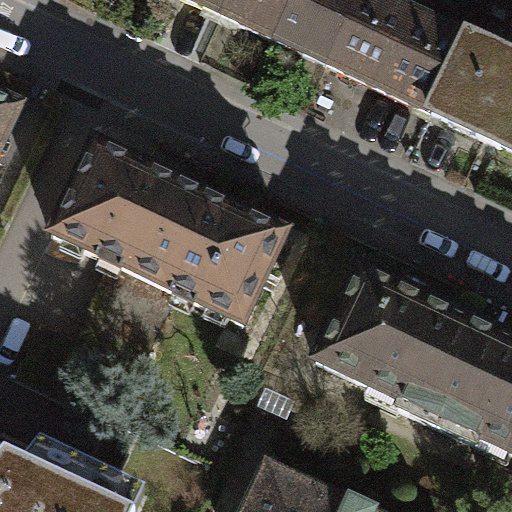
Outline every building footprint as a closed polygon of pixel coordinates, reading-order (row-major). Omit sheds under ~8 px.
[(184,0),(219,17),(227,0),(184,0)] [(292,0),(227,0),(219,17),(272,42),(292,0)] [(358,0),(292,0),(272,42),(327,68),(358,0)] [(472,35),(393,0),(358,0),(327,68),(435,118),(472,35)] [(435,118),(484,141),(511,82),(511,54),(472,35),(435,118)] [(511,82),(484,141),(511,153),(511,82)] [(0,156),(21,113),(0,102),(0,156)] [(173,295),(242,327),(285,235),(96,147),(53,239),(116,268),(173,295)] [(173,295),(116,268),(79,346),(96,355),(135,373),(173,295)] [(314,370),(511,458),(511,346),(356,277),(314,370)] [(96,355),(79,346),(47,331),(24,379),(73,403),(96,355)] [(0,511),(119,511),(99,501),(110,480),(34,445),(16,465),(0,457),(0,511)] [(243,511),(367,511),(264,465),(243,511)]
